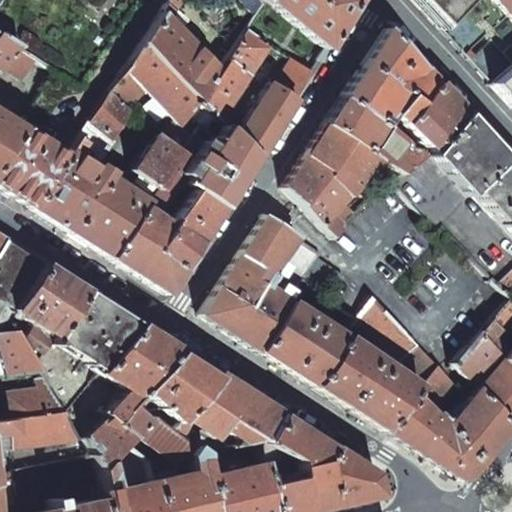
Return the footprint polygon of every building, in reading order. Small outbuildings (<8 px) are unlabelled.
[(77,85),(137,0),(0,0),(0,37),(14,46),(56,72),(77,85)] [(182,3),(179,0),(169,0),(162,12),(163,13),(140,45),(195,101),(216,70),(177,28),(185,20),(174,11),(182,3)] [(260,4),(256,0),(238,0),(249,12),(253,16),(256,12),(260,4)] [(355,0),(263,0),(262,2),(323,50),(341,22),(355,0)] [(410,0),(439,29),(462,8),(471,0),(410,0)] [(511,0),(489,0),(511,26),(511,0)] [(511,64),(462,8),(439,29),(466,60),(487,83),(486,85),(487,87),(489,85),(511,65),(511,64)] [(253,16),(249,12),(241,24),(246,26),(253,16)] [(244,28),(265,45),(276,28),(256,12),(253,16),(246,26),(244,28)] [(210,29),(202,21),(200,21),(199,23),(200,26),(206,32),(210,29)] [(207,113),(214,120),(265,45),(244,28),(240,35),(231,48),(228,53),(224,58),(216,70),(195,101),(207,113)] [(461,112),(383,28),(360,63),(339,95),(380,126),(383,127),(388,117),(426,151),(460,113),(461,112)] [(240,35),(235,33),(227,45),(231,48),(240,35)] [(0,65),(14,46),(0,37),(0,65)] [(199,124),(207,113),(195,101),(140,45),(106,91),(60,156),(24,208),(68,236),(105,259),(166,172),(199,124)] [(56,72),(14,46),(0,65),(0,97),(11,82),(37,98),(56,72)] [(315,61),(297,47),(289,60),(308,73),(315,61)] [(228,53),(222,49),(219,54),(224,58),(228,53)] [(278,69),(269,83),(290,99),(296,91),(308,73),(289,60),(287,59),(279,70),(278,69)] [(511,65),(489,85),(511,109),(511,65)] [(271,129),(290,99),(269,83),(266,82),(230,136),(252,159),(271,129)] [(380,126),(339,95),(329,110),(320,124),(366,154),(380,126)] [(423,154),(464,197),(467,193),(469,194),(503,159),(481,136),(460,113),(426,151),(423,154)] [(0,151),(17,128),(0,117),(0,151)] [(243,172),(212,138),(199,124),(166,172),(180,181),(190,189),(219,208),(233,187),(243,172)] [(366,154),(320,124),(278,188),(328,237),(353,215),(337,201),(352,186),(366,166),(371,171),(388,168),(381,163),(366,154)] [(230,136),(220,127),(212,138),(243,172),(252,159),(230,136)] [(55,152),(17,128),(0,151),(0,192),(18,204),(19,204),(24,208),(60,156),(55,152)] [(396,139),(387,131),(383,135),(395,146),(381,163),(388,168),(398,174),(419,156),(412,151),(396,139)] [(417,146),(412,151),(419,156),(423,151),(417,146)] [(464,197),(423,154),(426,151),(424,150),(423,151),(419,156),(398,174),(388,183),(407,203),(405,204),(424,223),(425,222),(433,231),(438,225),(464,198),(464,197)] [(469,194),(511,240),(511,169),(503,159),(469,194)] [(166,172),(105,259),(128,274),(137,279),(162,295),(163,294),(183,264),(219,208),(190,189),(176,209),(173,207),(165,218),(167,220),(161,223),(151,217),(159,206),(166,201),(180,181),(166,172)] [(438,225),(493,284),(511,266),(511,240),(469,194),(464,198),(438,225)] [(233,257),(196,315),(196,316),(227,336),(253,352),(285,303),(263,287),(258,285),(265,274),(276,260),(302,277),(311,262),(314,258),(317,254),(293,236),(260,215),(233,257)] [(0,241),(0,322),(7,310),(38,264),(15,250),(1,241),(0,241)] [(302,277),(299,281),(326,298),(340,276),(314,258),(311,262),(302,277)] [(7,310),(31,325),(21,339),(22,348),(19,354),(31,364),(82,292),(57,276),(38,264),(7,310)] [(511,266),(493,284),(505,297),(511,291),(511,266)] [(265,274),(258,285),(263,287),(270,277),(265,274)] [(94,373),(134,325),(134,324),(104,306),(82,292),(31,364),(35,372),(39,378),(60,412),(94,373)] [(408,340),(367,297),(359,310),(344,332),(349,334),(354,327),(386,353),(383,358),(385,361),(390,365),(387,368),(341,337),(308,387),(346,411),(378,431),(433,366),(408,340)] [(511,374),(511,303),(508,300),(475,339),(511,374)] [(341,337),(285,303),(253,352),(284,372),(308,387),(341,337)] [(151,335),(134,325),(94,373),(121,391),(105,412),(101,407),(96,412),(101,418),(80,437),(90,456),(95,470),(120,444),(126,438),(109,422),(124,406),(137,391),(174,350),(151,335)] [(0,337),(0,369),(2,376),(25,373),(35,372),(31,364),(19,354),(0,337)] [(511,374),(475,339),(450,368),(462,379),(467,374),(471,375),(474,379),(469,386),(472,389),(507,425),(511,419),(511,374)] [(190,360),(174,350),(137,391),(144,396),(141,400),(145,403),(148,400),(174,423),(214,375),(190,360)] [(451,386),(433,366),(378,431),(420,457),(456,479),(462,479),(507,425),(472,389),(440,427),(436,423),(440,419),(435,415),(432,418),(423,411),(431,408),(451,386)] [(222,447),(264,438),(278,415),(257,402),(244,394),(244,393),(215,374),(214,375),(174,423),(166,430),(199,453),(222,447)] [(0,418),(60,412),(39,378),(33,381),(35,390),(0,394),(2,404),(0,404),(0,418)] [(137,391),(124,406),(141,422),(147,417),(166,430),(174,423),(148,400),(145,403),(141,400),(144,396),(137,391)] [(141,422),(124,406),(109,422),(126,438),(141,422)] [(0,418),(0,447),(8,447),(8,449),(73,439),(60,412),(0,418)] [(287,421),(278,415),(264,438),(263,439),(262,442),(260,445),(258,450),(258,453),(257,456),(257,461),(258,466),(267,511),(307,511),(323,508),(376,496),(371,474),(361,468),(287,421)] [(126,438),(120,444),(144,462),(146,471),(154,511),(211,511),(203,476),(189,479),(177,481),(167,460),(184,456),(199,453),(166,430),(147,417),(141,422),(126,438)] [(233,468),(203,476),(211,511),(267,511),(258,466),(257,461),(257,456),(258,453),(258,450),(260,445),(262,442),(263,439),(264,438),(222,447),(223,453),(230,451),(233,468)] [(120,444),(95,470),(99,488),(92,490),(94,499),(96,511),(154,511),(146,471),(139,473),(141,489),(112,495),(111,486),(121,482),(119,477),(144,462),(120,444)] [(199,453),(184,456),(189,479),(203,476),(199,453)] [(96,511),(94,499),(56,507),(54,498),(45,500),(47,509),(42,510),(33,467),(10,472),(17,511),(96,511)]
